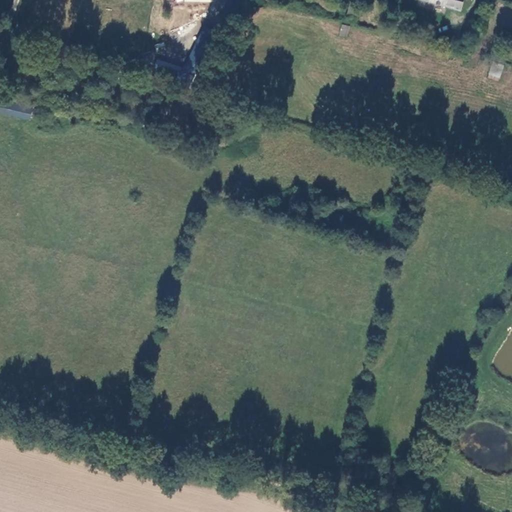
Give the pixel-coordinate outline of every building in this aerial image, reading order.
[(417,0),(461,14),(464,0),(417,0)] [(350,3),(346,16),(354,19),(358,6),(350,3)] [(341,27),(337,37),(346,40),(349,29),(341,27)] [(207,41),(210,33),(204,31),(201,39),(207,41)] [(201,39),(184,80),(193,84),(214,35),(210,33),(207,41),(201,39)] [(499,81),(504,65),(492,62),(487,77),(499,81)] [(0,110),(30,118),(33,105),(0,97),(0,110)]
